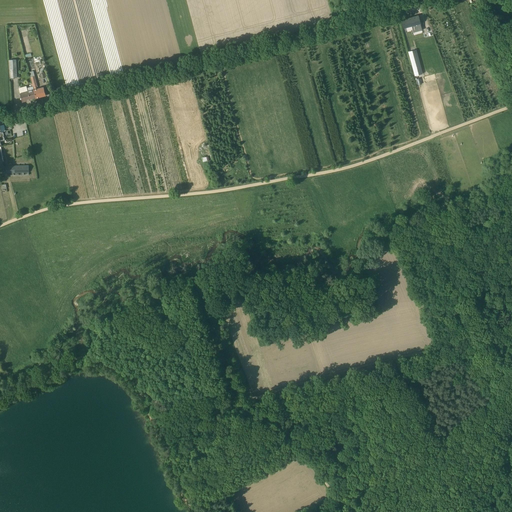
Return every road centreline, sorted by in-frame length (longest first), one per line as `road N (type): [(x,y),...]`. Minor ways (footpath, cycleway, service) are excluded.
road 1 (track): [(0,225),(66,203),(323,173),(511,106)]
road 2 (unclassified): [(0,117),(434,0)]
road 3 (track): [(511,331),(258,397)]
road 4 (track): [(347,511),(258,397)]
